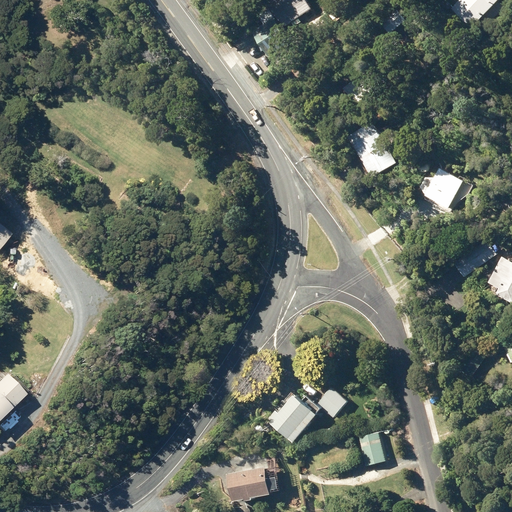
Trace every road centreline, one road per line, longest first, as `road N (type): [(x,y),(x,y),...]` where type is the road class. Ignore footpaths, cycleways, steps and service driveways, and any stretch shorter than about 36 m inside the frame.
road 1 (secondary): [(277,293),(168,457),(137,486),(87,511)]
road 2 (residential): [(441,511),(401,353),(362,301)]
road 3 (secondary): [(161,0),(249,119),(284,187)]
road 4 (residential): [(284,187),(311,203),(346,257),(362,301)]
